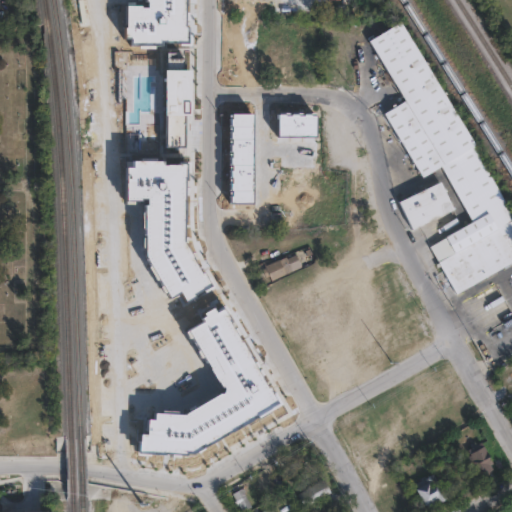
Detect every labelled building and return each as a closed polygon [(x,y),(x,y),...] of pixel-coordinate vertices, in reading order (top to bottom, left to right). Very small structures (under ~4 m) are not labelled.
[(99,445),(190,445),(190,292),(175,292),(176,141),(182,141),(182,110),(191,110),(190,0),(83,0),(84,78),(100,78),(99,445)] [(397,26),(511,220),(511,267),(454,300),(437,264),(453,258),(435,224),(409,234),(396,202),(446,178),(438,166),(424,176),(383,111),(404,98),(370,42),(397,26)] [(300,271),(268,283),(261,267),(293,255),(300,271)] [(511,309),(511,311),(485,327),(479,317),(507,301),(511,309)] [(496,472),(480,480),(468,456),(483,448),(496,472)] [(318,474),(293,489),(280,467),(305,452),(318,474)] [(446,499),(426,510),(412,484),(432,473),(446,499)] [(331,497),(304,511),(298,501),(325,486),(331,497)] [(252,510),(248,511),(239,511),(231,496),(241,491),(252,510)]
